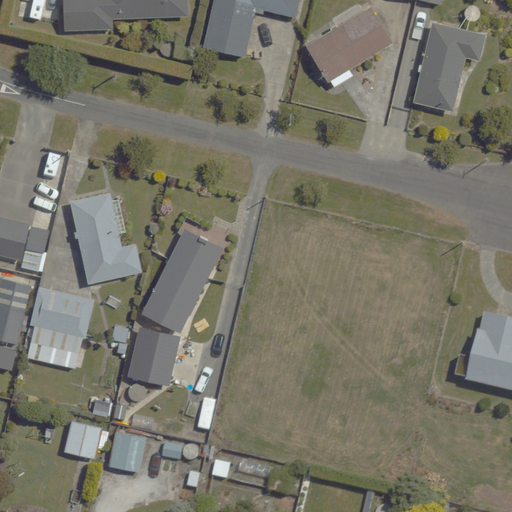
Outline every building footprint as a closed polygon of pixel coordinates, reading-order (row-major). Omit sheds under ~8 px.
[(43,0),(22,0),(20,18),(41,21),(43,0)] [(114,23),(193,21),(192,0),(62,0),(63,33),(114,32),(114,23)] [(214,0),(204,48),(248,58),(258,15),(300,25),(306,0),(214,0)] [(420,0),(419,4),(443,9),(445,0),(420,0)] [(306,50),(332,93),(357,78),(352,69),(393,45),(371,10),(306,50)] [(480,68),(488,40),(436,26),(414,104),(455,116),(469,65),(480,68)] [(0,260),(21,266),(24,253),(46,259),(52,232),(0,218),(0,203),(2,194),(0,193),(0,260)] [(125,244),(113,194),(70,204),(89,287),(145,274),(138,241),(125,244)] [(227,252),(186,231),(143,314),(184,335),(227,252)] [(0,339),(21,344),(27,313),(0,307),(0,339)] [(511,315),(487,311),(478,356),(466,354),(460,384),(511,394),(511,315)] [(38,369),(59,374),(61,365),(84,370),(91,338),(38,326),(30,358),(40,361),(38,369)] [(110,452),(115,427),(73,418),(65,454),(99,462),(102,450),(110,452)] [(147,436),(117,430),(110,465),(141,471),(147,436)]
